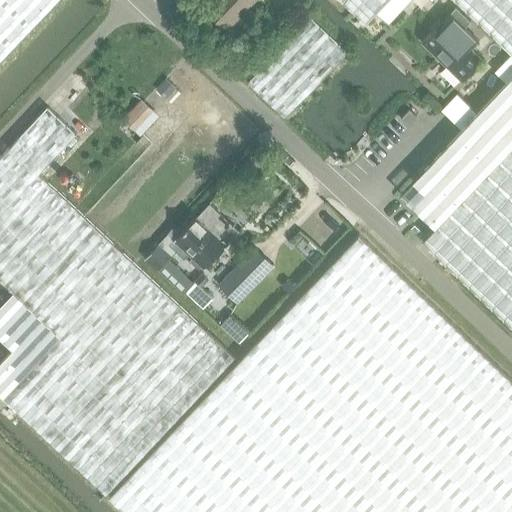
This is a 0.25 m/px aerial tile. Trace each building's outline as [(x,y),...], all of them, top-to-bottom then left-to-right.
[(0,0),(0,60),(57,0),(0,0)] [(211,0),(205,7),(227,28),(254,0),(211,0)] [(511,0),(350,0),(369,18),(377,10),(389,21),(408,0),(458,0),(511,50),(511,147),(436,227),(422,241),(438,257),(511,326),(511,0)] [(458,9),(445,22),(443,20),(423,41),(462,79),(482,58),(471,47),(478,40),(464,26),(469,20),(458,9)] [(311,17),(248,82),(273,106),(283,115),(285,117),(348,52),(311,17)] [(398,42),(405,48),(414,39),(407,32),(398,42)] [(511,52),(494,71),(506,83),(451,141),(462,152),(413,205),(436,227),(511,147),(511,52)] [(168,78),(157,89),(166,97),(167,96),(176,87),(176,86),(168,78)] [(139,101),(123,118),(135,129),(151,112),(139,101)] [(125,511),(505,511),(511,505),(511,379),(358,234),(238,360),(149,276),(113,241),(37,170),(75,130),(48,105),(0,156),(0,277),(14,290),(2,303),(18,318),(49,347),(3,395),(125,511)] [(410,109),(401,118),(408,125),(417,115),(410,109)] [(160,242),(159,242),(162,245),(172,254),(176,249),(184,257),(189,252),(192,255),(191,260),(198,266),(201,264),(205,267),(226,244),(225,243),(227,241),(238,230),(209,202),(196,216),(195,215),(179,232),(173,227),(160,242)] [(159,242),(145,258),(157,270),(172,254),(162,245),(159,242)] [(254,246),(218,283),(237,302),(273,265),(254,246)] [(202,271),(194,279),(195,280),(201,286),(209,278),(202,271)] [(290,278),(282,285),(289,293),(296,285),(290,278)] [(195,280),(185,291),(203,307),(213,297),(201,286),(195,280)] [(0,305),(0,334),(12,347),(0,359),(0,392),(3,395),(49,347),(18,318),(2,303),(0,305)] [(230,315),(221,325),(239,341),(248,331),(230,315)]
